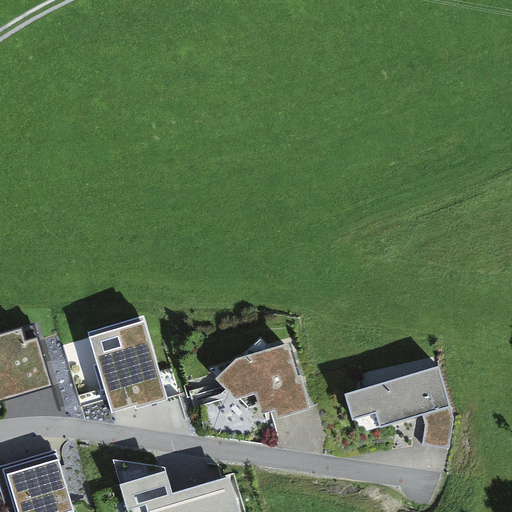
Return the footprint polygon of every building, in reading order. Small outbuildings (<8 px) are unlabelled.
[(144,322),(90,338),(112,413),(135,406),(136,409),(167,400),(144,322)] [(21,330),(0,336),(0,400),(51,386),(37,339),(25,343),(21,330)] [(288,344),(237,359),(215,379),(235,401),(256,395),(262,415),(275,411),(277,419),(311,410),(301,376),(298,377),(288,344)] [(439,367),(345,395),(356,435),(423,415),(450,407),(439,367)] [(423,415),(426,424),(423,445),(449,449),(454,419),(450,407),(423,415)] [(71,511),(73,511),(58,460),(7,475),(18,511),(71,511)] [(166,471),(120,485),(128,511),(146,505),(147,511),(239,511),(229,477),(173,494),(166,471)]
